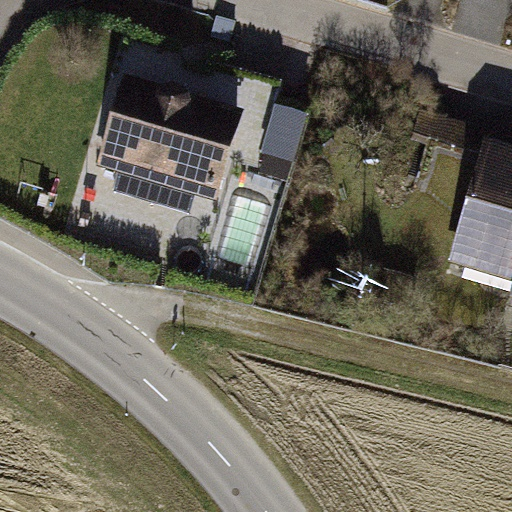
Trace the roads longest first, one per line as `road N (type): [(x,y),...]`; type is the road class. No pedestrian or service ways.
road 1 (track): [(99,343),(158,312),(511,399)]
road 2 (secondary): [(261,511),(99,343),(0,286)]
road 3 (residential): [(511,83),(225,0)]
